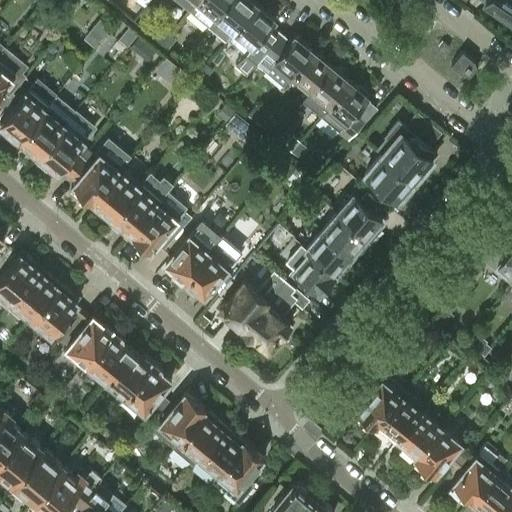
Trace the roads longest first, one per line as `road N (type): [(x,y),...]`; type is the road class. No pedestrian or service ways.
road 1 (residential): [(277,411),(0,175)]
road 2 (residential): [(277,411),(501,145)]
road 3 (residential): [(327,0),(501,145)]
road 4 (residential): [(387,511),(277,411)]
